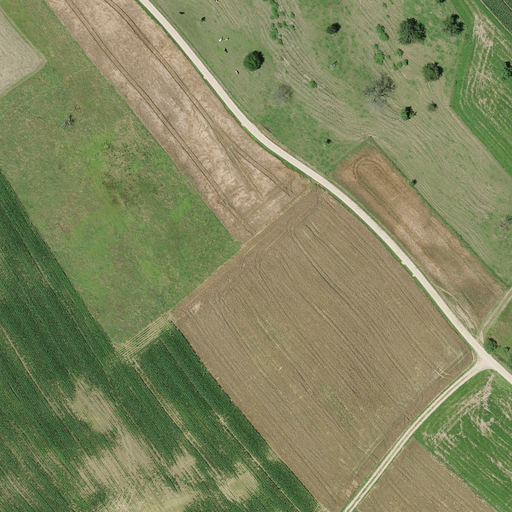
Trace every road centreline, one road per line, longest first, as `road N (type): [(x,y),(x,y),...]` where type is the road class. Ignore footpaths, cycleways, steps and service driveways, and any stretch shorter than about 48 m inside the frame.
road 1 (track): [(511,381),(359,212),(262,139),(142,0)]
road 2 (track): [(488,359),(413,430),(349,511)]
